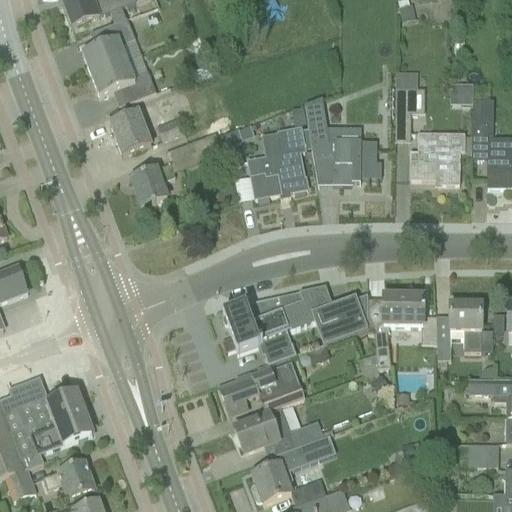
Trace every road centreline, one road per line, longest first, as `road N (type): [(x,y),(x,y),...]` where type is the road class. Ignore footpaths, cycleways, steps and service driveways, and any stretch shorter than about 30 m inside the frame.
road 1 (residential): [(119,322),(315,249),(511,251)]
road 2 (secondary): [(70,219),(0,33)]
